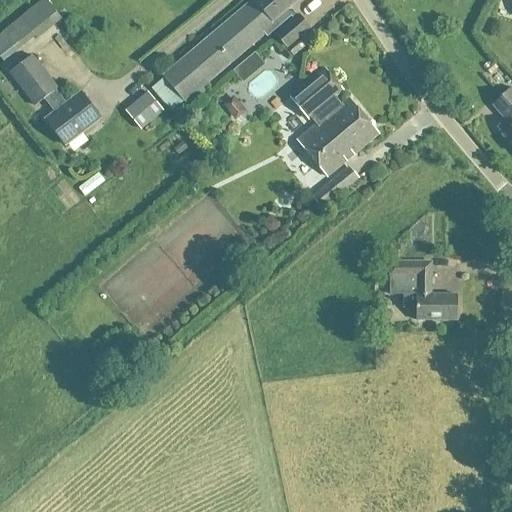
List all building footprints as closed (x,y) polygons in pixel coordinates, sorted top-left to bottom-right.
[(36,38),(62,18),(47,0),(41,0),(1,32),(16,51),(34,36),(36,38)] [(209,82),(265,33),(268,36),(292,14),(287,9),(296,0),(254,0),(255,0),(165,77),(190,106),(213,86),(209,82)] [(287,47),(310,28),(299,15),(276,34),(287,47)] [(101,118),(80,91),(65,102),(56,89),(58,88),(32,54),(8,72),(33,106),(43,98),(53,111),(43,119),(64,147),(101,118)] [(343,105),(336,97),(344,90),(326,69),(291,98),(308,119),(311,117),(318,125),(298,142),(327,176),(379,134),(350,99),(343,105)] [(511,89),(511,88),(492,106),(511,128),(503,136),(511,145),(511,89)] [(147,92),(125,110),(141,130),(163,111),(147,92)] [(181,141),(173,148),(179,154),(187,147),(181,141)] [(427,160),(451,171),(458,156),(433,145),(427,160)] [(321,207),(358,177),(349,166),(312,197),(321,207)] [(263,221),(263,223),(263,224),(263,225),(264,227),(265,228),(266,229),(267,230),(268,230),(269,230),(271,231),(272,230),(273,230),(275,230),(276,229),(277,228),(278,227),(278,225),(279,224),(279,223),(279,221),(278,220),(278,219),(277,217),(276,216),(275,216),(273,215),(272,215),(271,215),(269,215),(268,215),(267,216),(266,216),(265,217),(264,219),(263,220),(263,221)] [(457,321),(457,304),(457,296),(432,296),(432,261),(390,261),(390,295),(403,295),(403,308),(416,309),(416,322),(457,321)]
